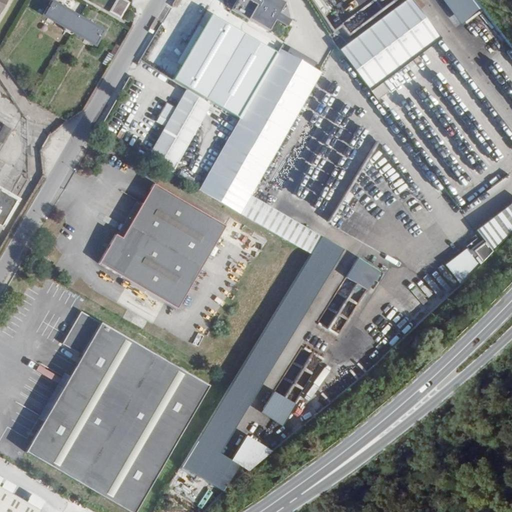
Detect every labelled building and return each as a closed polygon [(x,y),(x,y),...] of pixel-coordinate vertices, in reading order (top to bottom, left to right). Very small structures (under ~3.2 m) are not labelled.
[(0,0),(0,13),(1,14),(8,0),(0,0)] [(96,43),(103,29),(54,0),(46,14),(96,43)] [(121,17),(130,2),(127,0),(116,0),(110,11),(121,17)] [(239,0),(235,8),(262,23),(275,0),(239,0)] [(326,0),(334,9),(344,0),(326,0)] [(370,89),(447,36),(422,0),(398,0),(357,28),(362,36),(343,49),(370,89)] [(440,0),(459,26),(482,11),(474,0),(440,0)] [(338,31),(349,43),(356,36),(345,25),(338,31)] [(240,50),(218,37),(150,154),(171,167),(240,50)] [(232,458),(340,242),(255,200),(321,69),(277,47),(202,196),(304,246),(191,473),(228,492),(241,467),(257,475),(271,448),(248,436),(236,461),(232,458)] [(385,84),(375,89),(378,97),(389,92),(385,84)] [(169,118),(175,106),(167,102),(162,115),(169,118)] [(0,143),(2,144),(12,128),(4,124),(0,131),(0,143)] [(181,305),(226,219),(151,181),(141,201),(122,236),(115,232),(100,261),(181,305)] [(0,224),(14,199),(0,191),(0,224)] [(133,196),(115,232),(122,236),(141,201),(133,196)] [(511,198),(468,229),(475,240),(461,250),(461,249),(440,263),(449,276),(511,231),(511,198)] [(358,258),(348,279),(373,290),(382,269),(358,258)] [(214,378),(84,310),(65,343),(85,354),(68,385),(179,444),(214,378)] [(68,385),(40,438),(152,496),(179,444),(68,385)] [(285,426),(298,404),(276,391),(263,413),(285,426)] [(40,511),(44,506),(0,482),(0,511),(40,511)]
